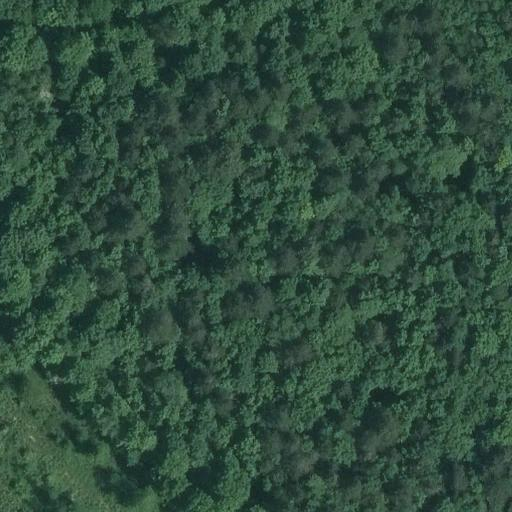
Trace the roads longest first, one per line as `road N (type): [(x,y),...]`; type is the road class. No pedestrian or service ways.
road 1 (track): [(0,316),(18,349),(171,511)]
road 2 (track): [(0,20),(128,21),(207,0)]
